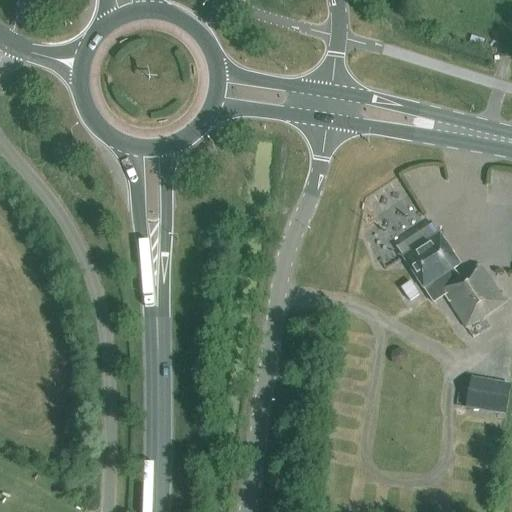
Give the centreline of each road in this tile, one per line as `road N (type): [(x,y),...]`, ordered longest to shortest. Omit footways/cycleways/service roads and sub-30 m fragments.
road 1 (unclassified): [(246,511),(279,283),(317,180),(326,120)]
road 2 (unclassified): [(0,142),(65,221),(93,284),(108,370),(107,511)]
road 3 (primary): [(155,511),(155,301)]
road 4 (primary): [(127,147),(155,301)]
road 5 (primary): [(155,301),(169,147)]
road 6 (secondary): [(471,133),(415,110),(330,92)]
road 7 (secondary): [(326,120),(471,133)]
